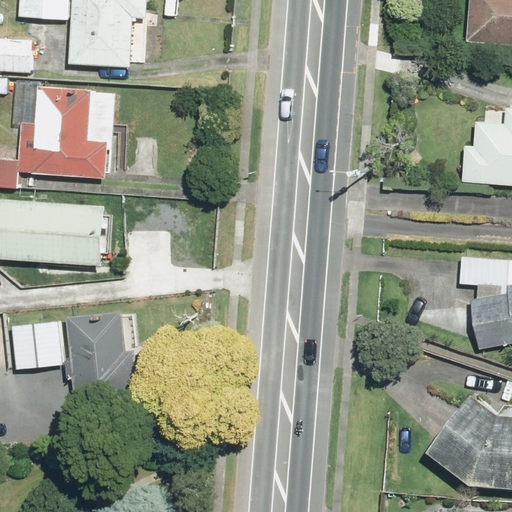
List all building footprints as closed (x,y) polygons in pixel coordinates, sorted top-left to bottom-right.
[(22,0),(21,25),(73,27),(72,67),(147,70),(148,0),(22,0)] [(511,0),(467,0),(465,50),(511,52),(511,0)] [(0,38),(0,70),(30,72),(31,40),(0,38)] [(109,183),(110,148),(89,146),(91,92),(42,90),(40,131),(24,131),(23,158),(0,156),(0,184),(28,186),(28,178),(38,179),(37,181),(87,183),(87,181),(109,183)] [(467,132),(463,183),(511,187),(511,111),(487,109),(485,134),(467,132)] [(0,192),(0,193),(0,254),(113,261),(117,199),(0,192)] [(511,260),(462,257),(459,284),(477,286),(475,298),(471,299),(478,349),(511,343),(511,260)] [(16,377),(72,374),(74,427),(140,424),(138,317),(15,323),(16,377)] [(511,421),(497,420),(476,403),(427,461),(473,498),(511,502),(511,421)]
